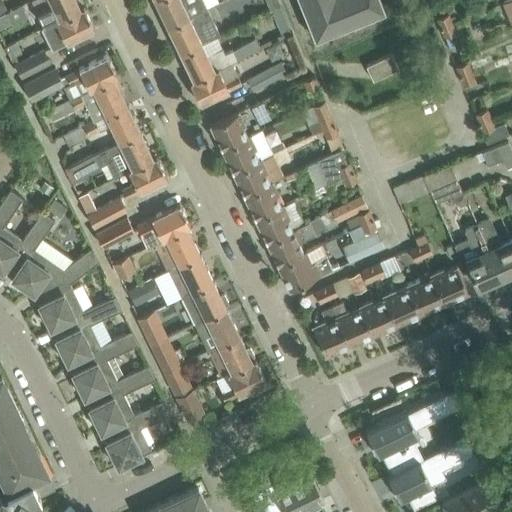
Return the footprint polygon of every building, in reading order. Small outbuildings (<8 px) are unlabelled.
[(33,0),(45,24),(80,8),(76,0),(33,0)] [(154,0),(167,25),(198,10),(207,6),(203,0),(154,0)] [(271,9),(280,5),(278,0),(265,0),(269,9),(271,9)] [(355,0),(363,20),(412,0),(355,0)] [(280,5),(271,9),(276,22),(286,18),(280,5)] [(53,47),(76,36),(94,27),(84,6),(80,8),(45,24),(42,26),(53,47)] [(215,23),(207,27),(198,10),(167,25),(181,53),(217,36),(217,35),(220,33),(215,23)] [(0,27),(12,22),(6,11),(3,13),(0,14),(0,27)] [(249,40),(225,52),(217,36),(181,53),(193,79),(231,62),(254,51),(249,40)] [(21,75),(39,66),(50,61),(44,48),(15,63),(21,75)] [(387,51),(365,62),(372,78),(395,67),(387,51)] [(48,109),(114,77),(117,75),(107,54),(61,76),(56,67),(24,82),(32,98),(63,83),(69,97),(48,108),(48,109)] [(253,90),(287,72),(280,60),(246,78),(253,90)] [(241,82),(231,62),(193,79),(190,80),(200,102),(241,82)] [(511,64),(440,94),(455,131),(511,107),(511,64)] [(307,89),(319,84),(315,75),(303,79),(307,89)] [(114,77),(48,109),(53,119),(85,103),(93,119),(127,103),(114,77)] [(308,123),(318,119),(331,114),(325,99),(302,109),(308,123)] [(118,139),(140,129),(127,103),(93,119),(63,134),(68,144),(111,125),(118,139)] [(246,125),(243,120),(239,110),(229,115),(210,124),(222,148),(249,135),(244,126),(246,125)] [(331,114),(318,119),(325,137),(338,132),(331,114)] [(119,173),(132,167),(153,157),(140,129),(118,139),(95,151),(101,163),(112,157),(119,173)] [(262,157),(272,152),(261,129),(251,134),(249,135),(222,148),(233,171),(259,158),(262,157)] [(506,167),(511,164),(511,149),(508,140),(489,148),(482,151),(475,153),(478,160),(485,158),(487,164),(503,159),(506,167)] [(327,183),(342,177),(354,171),(349,161),(346,162),(340,148),(317,159),(327,183)] [(126,197),(149,185),(167,177),(156,155),(153,157),(132,167),(132,168),(129,170),(135,183),(122,189),(126,197)] [(259,158),(233,171),(244,194),(270,182),(266,173),(268,171),(262,157),(259,158)] [(85,179),(81,172),(76,160),(63,166),(72,186),(85,179)] [(467,201),(456,175),(451,164),(423,175),(423,174),(422,174),(429,188),(429,190),(430,189),(435,202),(453,196),(455,201),(461,204),(467,201)] [(345,185),(357,180),(354,171),(342,177),(345,185)] [(393,187),(399,202),(429,190),(429,188),(422,174),(393,187)] [(279,193),(273,180),(270,182),(244,194),(256,217),(284,204),(283,203),(281,204),(276,194),(279,193)] [(3,225),(23,196),(10,188),(0,202),(0,269),(1,269),(2,270),(5,265),(22,238),(3,225)] [(120,195),(97,207),(88,190),(78,195),(94,225),(127,208),(120,195)] [(368,206),(362,193),(331,208),(337,221),(368,206)] [(142,235),(158,228),(162,237),(165,235),(165,236),(187,226),(190,224),(180,203),(137,224),(142,235)] [(267,240),(292,227),(287,218),(290,216),(284,204),(256,217),(267,240)] [(361,224),(373,218),(369,208),(357,213),(361,223),(361,224)] [(15,271),(12,276),(19,281),(18,285),(17,284),(16,286),(31,292),(32,290),(34,291),(37,286),(63,268),(35,247),(54,218),(42,210),(22,238),(5,265),(15,271)] [(95,231),(103,246),(134,231),(127,216),(95,231)] [(383,245),(373,218),(361,224),(365,235),(342,245),(349,261),(383,245)] [(489,218),(477,223),(501,276),(511,271),(511,241),(511,238),(500,243),(489,218)] [(278,264),(304,251),(298,240),(314,233),(308,220),(292,227),(267,240),(278,264)] [(478,286),(501,276),(477,223),(466,228),(473,245),(477,254),(466,259),(470,268),(478,286)] [(178,264),(200,253),(187,226),(165,236),(154,242),(160,256),(172,250),(178,264)] [(433,252),(427,240),(418,244),(424,256),(433,252)] [(331,268),(326,257),(320,243),(304,251),(278,264),(289,288),(332,269),(331,268)] [(424,256),(418,244),(409,248),(409,249),(414,261),(424,256)] [(44,300),(39,302),(43,311),(40,313),(40,312),(38,313),(48,326),(50,325),(51,327),(56,324),(83,310),(70,282),(98,260),(91,247),(63,268),(37,286),(44,300)] [(134,286),(128,289),(135,304),(159,292),(157,287),(173,279),(181,295),(192,290),(213,280),(200,253),(178,264),(167,269),(134,286)] [(128,255),(112,262),(119,277),(135,269),(128,255)] [(385,274),(379,260),(371,264),(376,277),(385,274)] [(367,282),(376,277),(371,264),(361,268),(361,270),(367,282)] [(433,276),(444,301),(468,290),(457,266),(445,271),(444,267),(431,273),(433,276)] [(354,293),(366,288),(359,272),(347,277),(354,293)] [(420,311),(444,301),(433,276),(422,281),(421,277),(407,283),(408,286),(420,311)] [(222,293),(220,294),(213,280),(192,290),(181,295),(193,319),(194,321),(204,316),(226,305),(225,305),(228,303),(228,301),(225,294),(222,293)] [(323,286),(329,298),(337,295),(331,282),(323,286)] [(329,298),(323,286),(314,290),(320,303),(329,298)] [(396,322),(420,311),(408,286),(396,292),(395,289),(385,293),(386,296),(396,322)] [(67,360),(67,361),(73,358),(100,345),(90,324),(121,308),(114,295),(83,310),(56,324),(61,334),(56,337),(60,345),(57,347),(56,347),(55,348),(65,361),(67,360)] [(373,332),(396,322),(386,296),(374,302),(373,299),(360,304),(361,307),(373,332)] [(349,309),(347,309),(342,299),(331,304),(336,314),(338,318),(349,343),(359,338),(362,341),(370,338),(370,333),(373,332),(361,307),(350,312),(349,309)] [(218,344),(239,333),(226,305),(204,316),(210,327),(218,344)] [(325,353),(349,343),(338,318),(327,322),(326,319),(312,325),(325,353)] [(84,396),(90,393),(117,379),(107,358),(138,343),(131,329),(100,345),(73,358),(78,369),(73,371),(76,380),(74,382),(73,381),(72,382),(82,395),(83,394),(84,396)] [(221,375),(252,360),(251,358),(254,357),(254,354),(251,347),(249,346),(246,347),(239,333),(218,344),(208,349),(221,375)] [(173,351),(166,354),(158,340),(157,340),(151,343),(165,369),(176,364),(178,363),(173,351)] [(255,358),(252,360),(221,375),(216,378),(223,391),(221,392),(225,400),(266,380),(255,358)] [(176,391),(186,386),(189,385),(178,363),(176,364),(165,369),(176,391)] [(100,429),(101,430),(106,428),(134,414),(124,393),(155,377),(148,364),(117,379),(90,393),(95,404),(89,406),(93,414),(90,416),(89,417),(99,430),(100,429)] [(0,412),(16,405),(8,387),(6,388),(0,377),(2,376),(2,375),(0,375),(0,412)] [(188,417),(203,410),(192,389),(178,396),(188,417)] [(378,423),(366,429),(378,454),(382,452),(392,472),(388,474),(388,475),(466,438),(466,436),(422,457),(412,437),(418,434),(415,427),(458,406),(450,390),(408,411),(407,409),(405,410),(403,406),(376,419),(378,423)] [(111,438),(106,441),(110,449),(107,451),(107,450),(106,451),(115,464),(117,463),(118,465),(152,448),(141,426),(172,411),(165,398),(134,414),(106,428),(111,438)] [(0,456),(31,442),(26,430),(21,432),(17,424),(24,420),(16,405),(0,412),(0,456)] [(472,433),(466,436),(466,438),(481,431),(474,416),(466,420),(472,433)] [(481,431),(466,438),(470,446),(485,439),(481,431)] [(466,438),(388,475),(400,499),(408,495),(414,507),(437,496),(431,483),(446,476),(442,468),(460,460),(469,456),(474,453),(470,446),(466,438)] [(31,442),(0,456),(0,462),(4,470),(5,469),(15,489),(13,490),(14,491),(16,490),(43,477),(50,474),(44,461),(36,463),(33,456),(37,454),(31,442)] [(239,480),(246,495),(272,483),(264,468),(239,480)] [(511,511),(511,483),(499,470),(461,490),(443,500),(449,511),(480,511),(494,505),(500,511),(511,511)] [(320,501),(324,498),(313,475),(276,494),(265,499),(270,511),(300,511),(300,510),(320,501)] [(19,496),(45,495),(43,477),(16,490),(19,496)] [(210,510),(198,486),(144,511),(208,511),(210,510)] [(33,511),(45,495),(19,496),(13,504),(23,511),(33,511)] [(23,511),(13,504),(6,500),(5,501),(7,502),(0,511),(23,511)] [(300,511),(325,511),(324,509),(323,510),(320,501),(300,510),(300,511)]
